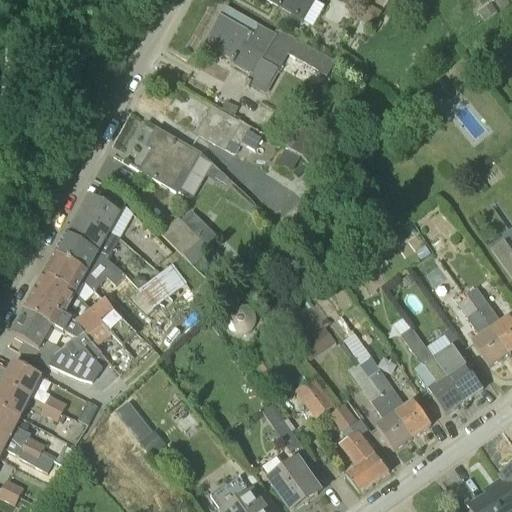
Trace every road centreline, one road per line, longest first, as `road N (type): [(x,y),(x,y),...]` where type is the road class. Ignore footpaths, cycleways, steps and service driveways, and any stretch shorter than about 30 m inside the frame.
road 1 (tertiary): [(0,313),(172,0)]
road 2 (unclassified): [(370,511),(511,411)]
